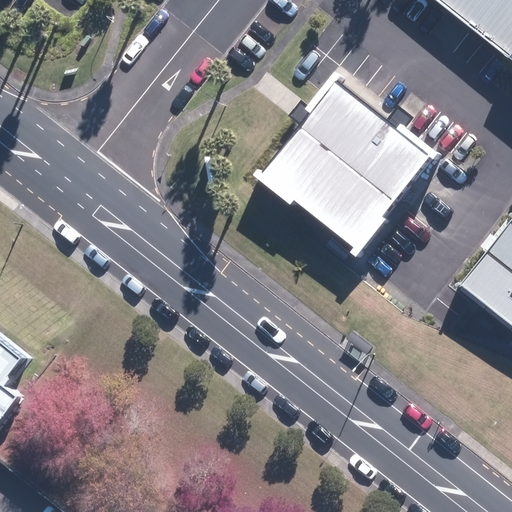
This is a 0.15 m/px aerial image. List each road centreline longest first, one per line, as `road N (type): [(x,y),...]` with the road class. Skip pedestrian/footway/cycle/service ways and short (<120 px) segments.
road 1 (secondary): [(478,511),(67,185)]
road 2 (residential): [(67,185),(217,0)]
